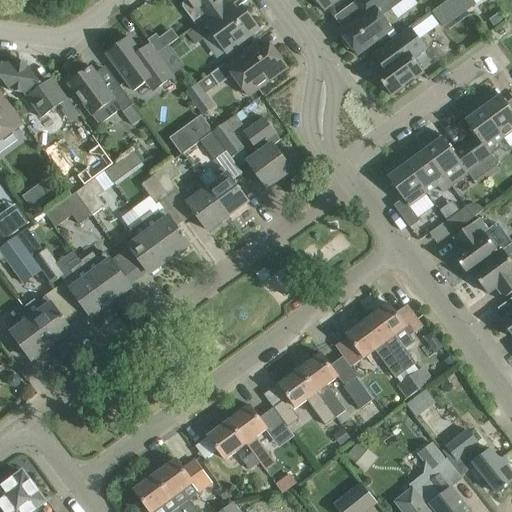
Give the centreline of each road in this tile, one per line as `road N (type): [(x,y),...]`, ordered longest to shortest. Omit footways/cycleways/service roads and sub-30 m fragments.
road 1 (residential): [(74,486),(397,248)]
road 2 (residential): [(349,186),(27,423)]
road 3 (residential): [(334,169),(496,49)]
road 4 (residential): [(397,248),(511,405)]
road 5 (unclassified): [(0,29),(56,40),(118,0)]
